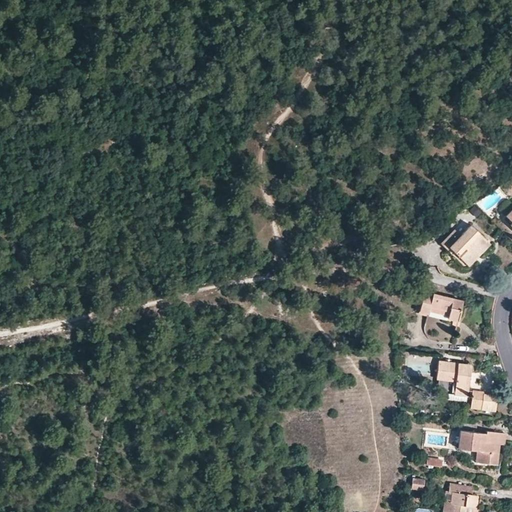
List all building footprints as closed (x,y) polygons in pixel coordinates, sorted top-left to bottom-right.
[(511,203),(503,213),(509,219),(507,222),(511,227),(511,203)] [(448,243),(458,254),(466,246),(469,249),(482,237),(468,222),(461,228),(456,223),(439,239),(445,246),(448,243)] [(466,246),(458,254),(468,264),(489,244),(482,237),(469,249),(466,246)] [(426,315),(428,309),(429,306),(445,310),(444,313),(456,316),(461,297),(426,288),(419,313),(426,315)] [(453,376),(452,387),(466,388),(469,361),(436,358),(434,374),(453,376)] [(482,394),(483,390),(470,389),(468,406),(495,409),(496,395),(482,394)] [(457,445),(478,448),(484,449),(483,460),(496,461),(497,449),(493,448),(493,440),(502,441),(503,429),(488,428),(488,431),(458,428),(457,445)] [(429,481),(419,480),(417,490),(428,491),(429,481)] [(479,504),(479,493),(452,490),(452,502),(455,503),(453,511),(467,511),(468,503),(479,504)]
